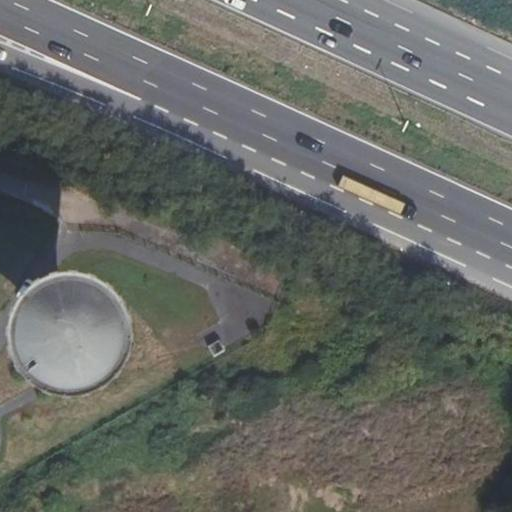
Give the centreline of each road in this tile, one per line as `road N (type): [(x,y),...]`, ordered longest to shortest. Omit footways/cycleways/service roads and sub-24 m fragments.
road 1 (motorway): [(156,76),(511,238)]
road 2 (motorway): [(511,98),(295,0)]
road 3 (motorway): [(0,5),(156,76)]
road 4 (motorway): [(0,49),(156,76)]
